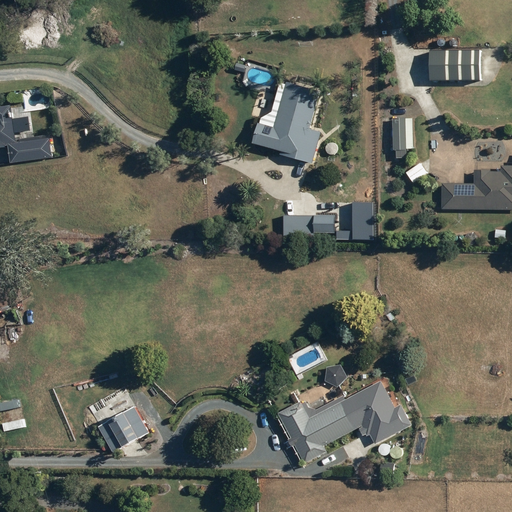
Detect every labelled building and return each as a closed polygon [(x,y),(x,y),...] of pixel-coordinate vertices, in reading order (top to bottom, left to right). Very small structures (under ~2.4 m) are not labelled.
[(484,50),(433,50),(433,81),(484,81),(484,50)] [(240,63),(238,70),(247,72),(249,66),(240,63)] [(325,132),(315,129),(325,91),(292,83),(280,128),(265,123),(259,143),(286,150),(285,154),(317,163),(325,132)] [(10,146),(10,145),(13,144),(16,163),(56,157),(53,138),(52,138),(52,135),(20,139),(15,105),(0,107),(0,116),(0,119),(0,144),(0,145),(1,147),(10,146)] [(398,119),(399,150),(411,150),(411,149),(418,148),(416,118),(398,119)] [(429,173),(429,158),(408,173),(415,183),(429,173)] [(447,209),(511,209),(511,165),(506,166),(506,172),(495,172),(495,170),(479,170),(479,184),(447,184),(447,209)] [(288,232),(318,232),(318,233),(341,234),(341,214),(319,214),(319,215),(288,215),(288,232)] [(499,230),(499,238),(508,238),(509,231),(499,230)] [(391,315),(386,321),(391,325),(396,319),(391,315)] [(329,381),(342,387),(352,377),(345,365),(331,367),(329,381)] [(349,396),(322,411),(324,414),(314,420),(305,402),(283,414),(297,438),(294,440),(297,446),(300,445),(310,464),(331,452),(328,446),(367,425),(353,399),(351,399),(349,396)] [(101,426),(117,454),(153,434),(137,405),(101,426)]
